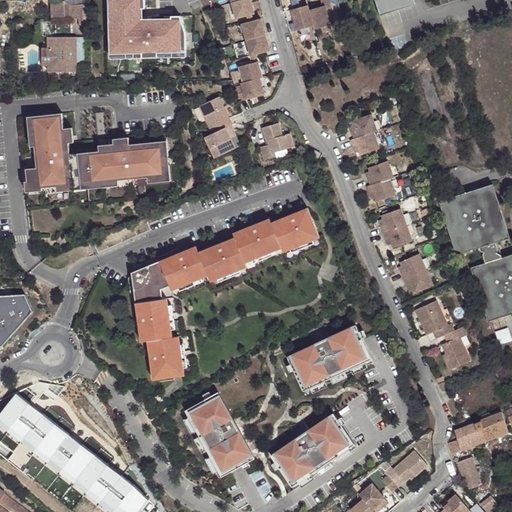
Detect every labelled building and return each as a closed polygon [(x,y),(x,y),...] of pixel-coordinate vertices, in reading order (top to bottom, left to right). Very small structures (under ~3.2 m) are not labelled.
[(69,17),(69,2),(66,0),(50,0),(51,19),(69,17)] [(115,0),(116,9),(110,9),(110,40),(114,39),(114,53),(134,53),(134,59),(157,58),(157,52),(186,51),(185,32),(180,16),(171,17),(171,24),(165,24),(165,20),(141,21),(141,9),(145,9),(144,0),(115,0)] [(324,7),(325,10),(330,9),(327,0),(319,0),(322,8),(324,7)] [(376,0),(382,18),(413,8),(410,0),(376,0)] [(79,23),(87,23),(86,2),(79,3),(79,17),(79,23)] [(254,16),(251,5),(247,6),(246,2),(232,6),(236,21),(247,18),(252,17),(254,16)] [(79,17),(79,3),(70,3),(70,17),(79,17)] [(297,31),(313,26),(309,11),(307,6),(291,10),(297,31)] [(313,26),(314,30),(320,28),(330,25),(325,10),(324,7),(322,8),(309,11),(313,26)] [(53,35),(52,22),(49,19),(40,20),(41,29),(43,32),(45,34),(48,35),(53,35)] [(241,28),(246,43),(265,38),(261,22),(253,24),(249,25),(241,28)] [(57,44),(57,35),(53,35),(48,35),(48,46),(57,47),(57,44)] [(57,35),(57,44),(76,44),(76,40),(75,36),(57,35)] [(269,53),(265,38),(246,43),(250,58),(256,57),(264,54),(269,53)] [(134,59),(134,53),(114,53),(114,39),(110,40),(111,59),(134,59)] [(57,63),(57,70),(75,70),(76,48),(76,44),(57,44),(57,47),(57,63)] [(57,63),(57,47),(48,46),(42,46),(41,63),(48,63),(57,63)] [(256,57),(250,58),(252,66),(258,64),(256,57)] [(258,64),(252,66),(239,69),(241,76),(243,84),(259,80),(262,79),(258,64)] [(242,88),(235,89),(238,101),(264,94),(259,80),(243,84),(241,85),(242,88)] [(231,124),(232,123),(229,116),(226,109),(219,96),(199,105),(210,130),(211,133),(224,127),(231,124)] [(61,111),(33,115),(35,131),(34,131),(39,166),(28,168),(29,181),(36,180),(37,188),(74,182),(74,181),(104,176),(104,178),(150,171),(150,174),(166,172),(164,159),(168,159),(167,149),(163,149),(161,135),(130,139),(130,137),(107,140),(102,109),(95,110),(100,147),(71,151),(67,126),(64,126),(61,111)] [(353,130),(355,136),(375,130),(378,129),(372,112),(352,119),(354,122),(356,129),(353,130)] [(263,146),(266,155),(277,152),(293,147),(288,133),(284,134),(280,122),(265,127),(269,145),(263,146)] [(235,134),(231,124),(224,127),(229,137),(235,134)] [(211,133),(204,136),(213,157),(234,148),(229,137),(224,127),(211,133)] [(359,147),(378,140),(375,130),(355,136),(351,138),(353,144),(357,143),(359,147)] [(380,146),(378,140),(359,147),(359,149),(361,153),(380,146)] [(322,155),(315,152),(312,155),(319,160),(322,155)] [(389,177),(392,176),(387,160),(368,166),(369,170),(371,176),(368,178),(369,183),(389,177)] [(369,183),(366,185),(368,191),(372,190),(374,196),(375,200),(395,193),(389,177),(369,183)] [(492,184),(439,201),(456,255),(479,248),(479,249),(480,251),(483,253),(483,254),(482,256),(485,263),(471,268),(488,321),(511,313),(511,253),(502,257),(500,254),(497,252),(498,251),(498,249),(496,243),(510,238),(492,184)] [(146,266),(142,273),(138,271),(137,271),(136,270),(135,270),(135,271),(134,271),(133,271),(133,272),(132,272),(132,273),(132,274),(131,274),(131,275),(131,276),(132,277),(132,278),(133,278),(137,281),(141,283),(138,288),(133,288),(141,341),(147,340),(153,379),(184,375),(183,367),(180,365),(179,360),(182,360),(181,351),(178,351),(177,346),(179,344),(178,336),(171,337),(170,329),(168,327),(167,322),(170,321),(169,313),(165,313),(165,308),(167,306),(166,298),(161,299),(159,289),(169,286),(170,290),(178,287),(179,283),(184,281),(185,284),(193,281),(192,278),(196,276),(200,278),(207,275),(209,281),(216,278),(218,275),(223,273),(224,276),(232,273),(230,270),(235,268),(238,269),(246,266),(244,262),(251,259),(253,256),(257,254),(258,257),(267,253),(265,251),(270,249),(273,250),(280,247),(282,251),(289,248),(291,245),(296,243),(297,246),(305,243),(304,240),(308,238),(312,239),(319,237),(307,208),(271,222),(269,218),(233,233),(235,237),(198,252),(196,246),(146,266)] [(383,221),(402,214),(400,208),(380,214),(382,218),(383,221)] [(403,216),(402,214),(383,221),(384,224),(380,225),(382,232),(405,224),(403,216)] [(405,224),(382,232),(384,238),(388,236),(390,243),(392,246),(411,240),(405,224)] [(400,273),(403,279),(425,270),(422,262),(418,254),(400,262),(401,265),(404,272),(400,273)] [(425,270),(403,279),(405,285),(409,283),(412,289),(414,293),(432,285),(425,270)] [(0,295),(0,347),(3,346),(33,311),(25,294),(0,295)] [(433,332),(436,339),(444,335),(454,331),(451,324),(447,325),(440,309),(438,305),(436,301),(415,310),(426,335),(433,332)] [(447,325),(451,324),(453,322),(445,306),(443,307),(440,309),(447,325)] [(317,343),(289,356),(307,394),(375,362),(358,324),(330,337),(331,338),(317,344),(317,343)] [(465,334),(462,327),(456,330),(459,337),(465,334)] [(511,338),(508,327),(495,331),(499,344),(511,339),(511,338)] [(459,337),(456,330),(454,331),(444,335),(447,343),(441,345),(446,355),(448,360),(445,362),(449,371),(471,361),(466,350),(459,337)] [(472,347),(465,334),(459,337),(466,350),(472,347)] [(220,391),(184,411),(220,477),(256,457),(241,431),(233,418),(234,418),(220,391)] [(298,439),(272,455),(295,490),(381,435),(359,400),(311,431),(311,432),(298,440),(298,439)] [(456,441),(447,445),(451,455),(508,431),(502,412),(487,419),(482,420),(453,433),(456,441)] [(395,488),(397,490),(408,480),(413,476),(414,478),(426,468),(414,453),(393,472),(390,469),(385,464),(379,468),(385,476),(395,488)] [(460,457),(452,464),(459,480),(464,491),(473,486),(474,482),(477,480),(467,455),(460,457)] [(395,488),(385,476),(378,482),(388,493),(395,488)] [(365,500),(355,508),(358,511),(378,511),(384,508),(380,504),(385,499),(374,486),(361,496),(365,500)] [(28,511),(6,494),(0,501),(0,504),(10,511),(28,511)] [(452,501),(445,507),(447,509),(444,511),(467,511),(471,509),(458,494),(450,500),(452,501)] [(489,511),(493,511),(500,507),(491,496),(483,503),(489,511)] [(389,503),(385,499),(380,504),(384,508),(389,503)] [(443,505),(445,507),(452,501),(450,500),(449,499),(443,505)]
